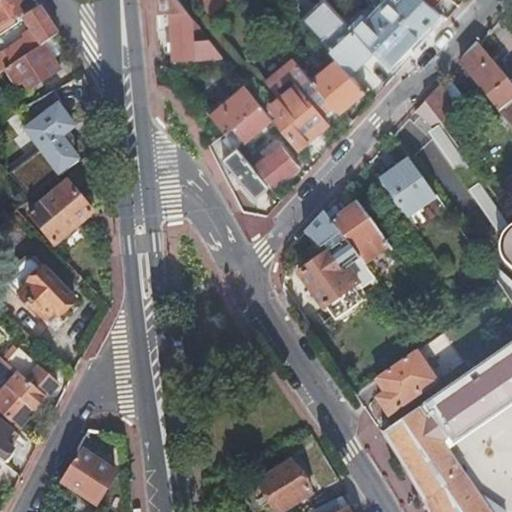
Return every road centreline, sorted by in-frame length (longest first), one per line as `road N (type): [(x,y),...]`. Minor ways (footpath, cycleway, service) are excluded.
road 1 (residential): [(248,270),(488,0)]
road 2 (residential): [(387,511),(248,270)]
road 3 (residential): [(30,511),(92,388),(140,370)]
road 4 (primary): [(168,360),(152,185)]
road 5 (primary): [(128,201),(140,370)]
road 6 (primary): [(180,511),(168,360)]
road 7 (primary): [(140,370),(162,511)]
road 8 (residential): [(248,270),(207,209),(167,178),(152,185)]
road 9 (primary): [(111,71),(128,201)]
